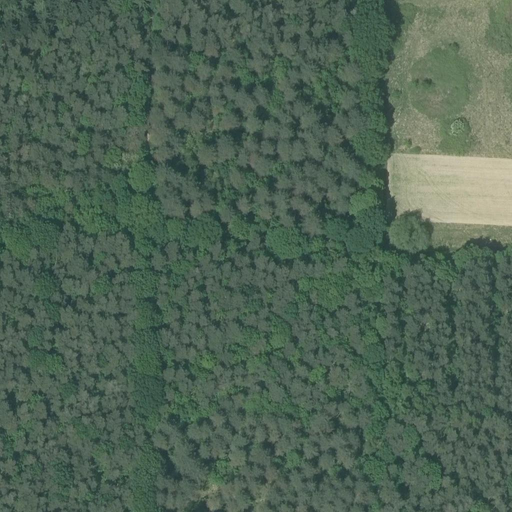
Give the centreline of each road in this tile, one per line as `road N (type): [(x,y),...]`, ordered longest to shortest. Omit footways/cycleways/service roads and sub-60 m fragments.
road 1 (track): [(144,238),(147,511)]
road 2 (track): [(381,511),(377,251)]
road 3 (track): [(377,251),(371,0)]
road 4 (track): [(151,0),(144,238)]
road 5 (track): [(144,238),(362,239),(377,251)]
road 6 (track): [(144,238),(0,243)]
road 7 (track): [(511,259),(391,258),(377,251)]
